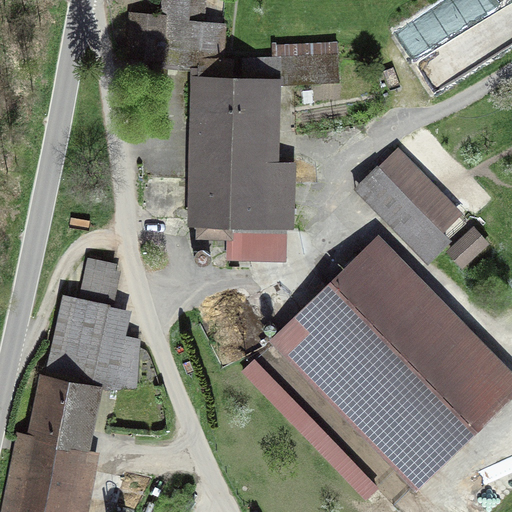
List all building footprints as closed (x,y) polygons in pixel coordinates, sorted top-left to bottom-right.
[(161,0),(160,18),(130,15),(127,55),(152,57),(150,73),(164,75),(165,69),(188,72),(188,69),(197,69),(195,138),(206,138),(204,226),(196,226),(195,238),(227,239),(227,258),(281,260),(284,162),(264,161),(266,84),(336,80),(336,59),(271,65),(240,64),(237,82),(228,81),(230,62),(216,62),(220,27),(200,25),(202,0),(161,0)] [(436,234),(449,221),(428,199),(414,212),(374,171),(357,188),(428,259),(445,243),(436,234)] [(449,253),(460,265),(482,244),(471,232),(449,253)] [(511,370),(378,234),(268,341),(416,492),(511,399),(511,370)] [(11,458),(0,511),(77,511),(73,511),(82,470),(73,468),(114,273),(114,270),(85,263),(77,303),(61,299),(50,348),(51,349),(28,462),(11,458)] [(133,386),(136,345),(119,342),(109,388),(133,386)]
